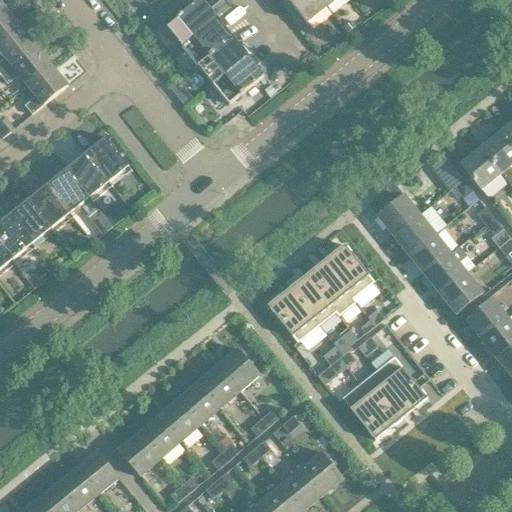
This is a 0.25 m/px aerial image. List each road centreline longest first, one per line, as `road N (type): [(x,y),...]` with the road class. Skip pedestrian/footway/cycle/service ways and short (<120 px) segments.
road 1 (residential): [(0,360),(222,181)]
road 2 (residential): [(222,181),(440,0)]
road 3 (residential): [(0,165),(121,68)]
road 4 (residential): [(222,181),(121,68)]
